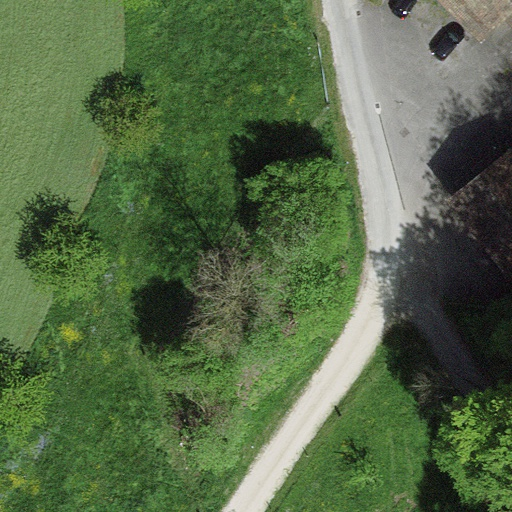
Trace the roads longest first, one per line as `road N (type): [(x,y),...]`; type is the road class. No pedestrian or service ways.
road 1 (residential): [(339,0),(378,206),(412,294)]
road 2 (residential): [(412,294),(373,324),(238,511)]
road 3 (residential): [(412,294),(511,457)]
